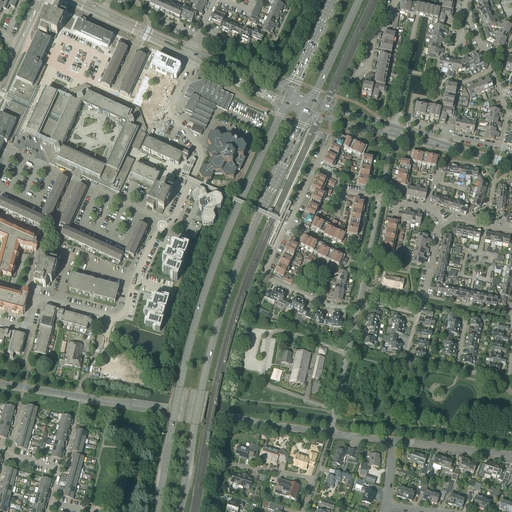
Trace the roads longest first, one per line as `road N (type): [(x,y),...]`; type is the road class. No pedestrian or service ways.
road 1 (secondary): [(284,103),(192,330),(158,511)]
road 2 (secondary): [(180,511),(221,312),(308,112)]
road 3 (residential): [(393,440),(329,433),(358,306)]
road 4 (unclassified): [(19,43),(91,85),(169,110)]
road 5 (residential): [(358,306),(324,303),(263,274),(287,227)]
road 6 (unclassified): [(156,230),(172,220),(201,158),(169,110)]
road 7 (residential): [(314,479),(225,466),(217,511)]
road 8 (residential): [(511,456),(393,440)]
